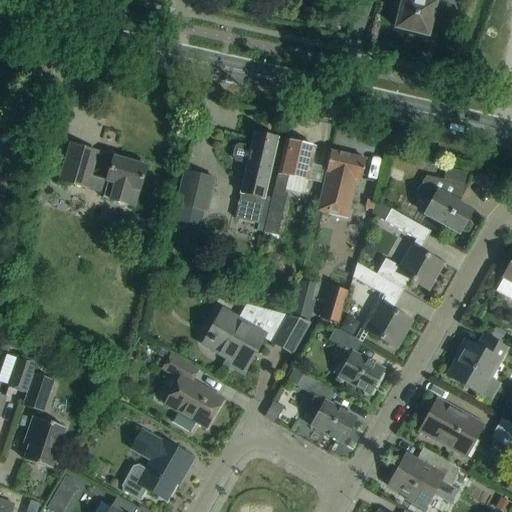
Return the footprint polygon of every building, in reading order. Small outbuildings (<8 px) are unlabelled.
[(399,12),(395,28),(427,36),(431,17),(435,0),(397,0),(397,3),(395,11),(399,12)] [(235,219),(264,226),(271,198),(263,197),(272,158),(276,139),(254,134),(251,148),(238,145),(234,147),(232,157),(234,161),(247,164),(243,183),(235,219)] [(271,198),(264,226),(263,233),(277,236),(287,193),(284,193),(288,177),(308,181),(310,167),(315,148),(284,141),(271,198)] [(97,152),(68,144),(57,182),(103,195),(102,198),(134,207),(140,186),(145,166),(113,157),(108,176),(107,182),(90,177),(97,152)] [(356,180),(360,181),(365,160),(330,151),(318,204),(316,212),(338,217),(341,208),(350,210),(356,180)] [(445,169),(442,180),(466,186),(468,174),(455,171),(445,169)] [(216,179),(183,171),(175,206),(207,214),(216,179)] [(466,186),(442,180),(425,176),(413,196),(430,205),(424,215),(459,234),(471,211),(458,204),(465,189),(467,186),(466,186)] [(430,232),(375,201),(370,214),(415,241),(398,268),(383,259),(375,274),(396,286),(402,290),(408,293),(414,282),(427,289),(441,264),(420,253),(430,232)] [(511,256),(500,278),(511,284),(511,256)] [(396,286),(363,268),(357,264),(352,278),(356,280),(384,296),(364,331),(395,348),(410,321),(391,311),(402,290),(396,286)] [(329,287),(320,318),(339,323),(347,292),(329,287)] [(280,347),(296,320),(280,314),(246,306),(239,318),(223,309),(213,326),(203,343),(222,354),(229,358),(226,363),(242,372),(262,337),(266,339),(280,347)] [(296,320),(280,347),(293,354),(310,325),(296,320)] [(354,339),(340,331),(334,330),(328,340),(344,349),(338,360),(346,364),(338,378),(351,385),(368,395),(383,370),(355,354),(361,343),(354,339)] [(504,349),(493,343),(482,337),(476,348),(466,342),(463,347),(465,348),(449,377),(479,394),(504,349)] [(156,346),(153,351),(162,357),(165,351),(156,346)] [(197,370),(171,355),(163,370),(182,381),(167,407),(178,413),(176,418),(192,428),(195,423),(205,428),(222,399),(191,381),(197,370)] [(25,393),(35,363),(17,357),(7,387),(25,393)] [(35,363),(25,393),(26,393),(22,406),(42,414),(54,381),(32,374),(35,363)] [(296,386),(313,396),(307,407),(318,413),(310,427),(341,444),(355,418),(327,403),(334,392),(303,374),(296,386)] [(465,458),(483,426),(436,400),(418,432),(465,458)] [(65,428),(32,417),(27,433),(31,435),(23,460),(50,469),(65,428)] [(511,451),(511,426),(500,420),(490,439),(511,451)] [(175,449),(163,441),(162,443),(141,431),(131,449),(152,461),(146,470),(138,466),(132,467),(121,487),(123,492),(140,501),(146,490),(165,501),(180,475),(183,476),(193,458),(175,449)] [(460,470),(433,454),(423,448),(416,461),(405,455),(388,486),(406,496),(404,500),(423,510),(432,495),(450,505),(457,492),(450,488),(460,470)] [(65,476),(47,508),(54,511),(62,511),(77,488),(71,485),(74,481),(65,476)] [(135,511),(137,509),(117,497),(111,507),(114,508),(111,511),(135,511)] [(500,497),(495,506),(505,511),(510,503),(500,497)] [(0,511),(10,511),(13,505),(0,500),(0,511)] [(32,501),(28,511),(37,511),(40,504),(32,501)]
